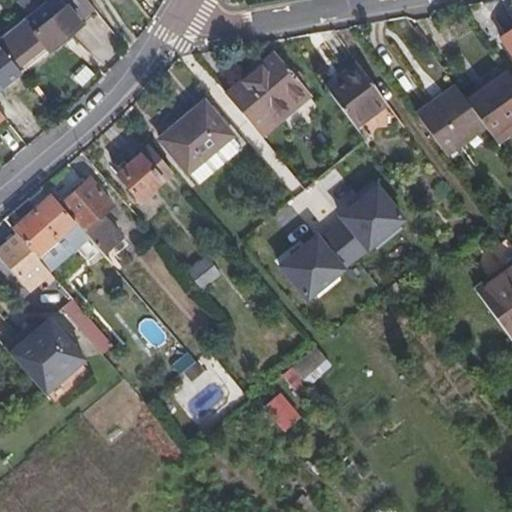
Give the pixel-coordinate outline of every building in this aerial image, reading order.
[(46,0),(26,17),(36,29),(66,5),(79,21),(95,7),(89,0),(46,0)] [(26,17),(0,37),(0,46),(21,72),(82,24),(79,21),(66,5),(36,29),(26,17)] [(511,28),(499,38),(511,55),(511,28)] [(0,89),(1,89),(22,73),(21,72),(0,46),(0,89)] [(312,94),(275,50),(223,95),(260,138),(312,94)] [(388,104),(357,61),(324,85),(356,128),(388,104)] [(511,76),(506,68),(465,98),(471,106),(478,116),(482,121),(486,127),(492,136),(511,121),(511,76)] [(455,85),(416,113),(446,155),(486,127),(482,121),(478,116),(471,106),(465,98),(455,85)] [(209,108),(203,101),(183,117),(189,124),(209,108)] [(234,137),(209,108),(189,124),(183,117),(160,137),(190,173),(199,184),(242,148),(234,137)] [(511,132),(511,121),(492,136),(497,143),(511,132)] [(173,171),(151,144),(116,174),(138,200),(173,171)] [(87,234),(103,253),(123,236),(103,213),(114,205),(90,177),(60,203),(77,222),(87,234)] [(414,222),(379,178),(334,214),(341,224),(322,239),(317,233),(277,265),(310,306),(414,222)] [(51,193),(11,227),(17,233),(37,257),(77,222),(60,203),(51,193)] [(37,257),(17,233),(0,247),(0,254),(30,290),(51,273),(37,257)] [(92,264),(104,254),(103,253),(87,234),(75,245),(92,264)] [(511,245),(507,238),(490,250),(505,270),(477,291),(511,338),(511,245)] [(219,275),(205,258),(190,270),(204,288),(219,275)] [(73,298),(61,308),(102,355),(105,353),(113,345),(76,302),(73,298)] [(40,324),(9,352),(13,357),(45,330),(40,324)] [(45,330),(13,357),(45,393),(85,357),(57,326),(48,333),(45,330)] [(292,367),(309,385),(332,365),(316,346),(292,367)] [(196,361),(190,353),(177,363),(179,365),(175,368),(180,374),(196,361)] [(205,371),(196,361),(180,374),(188,384),(205,371)] [(299,416),(280,393),(265,406),(284,429),(299,416)] [(189,455),(203,472),(215,462),(200,445),(189,455)] [(341,451),(345,456),(351,451),(347,446),(341,451)] [(303,494),(291,506),(296,511),(302,511),(312,503),(303,494)]
